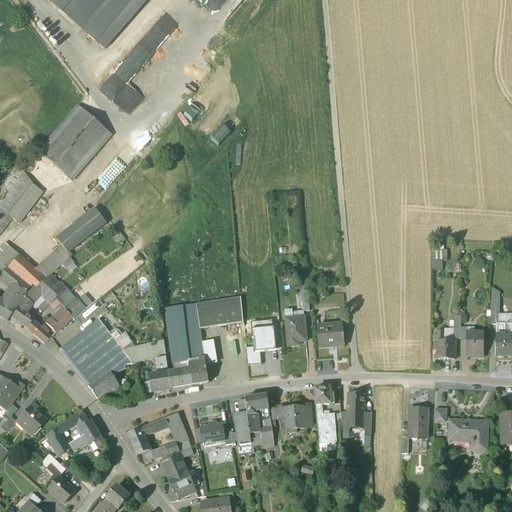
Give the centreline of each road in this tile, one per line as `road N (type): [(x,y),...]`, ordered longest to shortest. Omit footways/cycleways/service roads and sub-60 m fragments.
road 1 (residential): [(511,385),(285,386),(213,394),(103,425)]
road 2 (track): [(323,0),(356,381)]
road 3 (residential): [(103,425),(61,368),(0,328)]
road 4 (unknown): [(183,0),(189,31),(134,128)]
